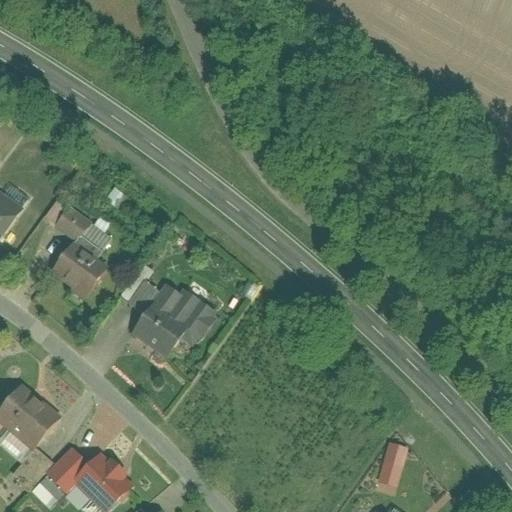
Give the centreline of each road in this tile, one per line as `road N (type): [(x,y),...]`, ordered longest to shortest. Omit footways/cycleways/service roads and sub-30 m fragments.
road 1 (tertiary): [(511,480),(355,317),(167,158),(0,47)]
road 2 (residential): [(511,407),(284,205),(216,108),(170,0)]
road 3 (residential): [(0,305),(112,400),(222,511)]
